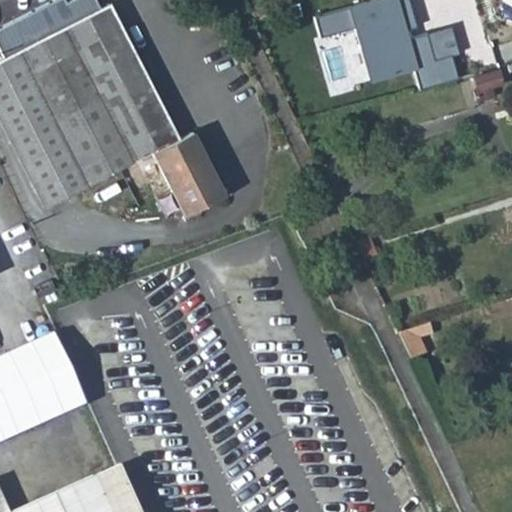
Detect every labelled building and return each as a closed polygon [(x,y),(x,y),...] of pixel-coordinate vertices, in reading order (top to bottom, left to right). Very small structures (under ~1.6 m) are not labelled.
[(53,0),(0,27),(0,51),(3,58),(99,10),(94,0),(66,0),(64,1),(63,0),(53,0)] [(419,88),(459,75),(452,54),(460,50),(452,24),(421,33),(409,0),(369,0),(315,15),(322,33),(354,24),(372,79),(413,67),(419,88)] [(175,140),(106,6),(99,10),(3,58),(0,59),(0,129),(38,207),(148,154),(163,185),(150,192),(161,213),(174,207),(178,216),(220,195),(189,133),(175,140)] [(497,68),(473,75),(476,88),(501,81),(497,68)] [(372,236),(357,241),(368,261),(381,256),(372,236)] [(412,331),(417,342),(429,336),(425,327),(412,331)] [(417,342),(412,331),(396,336),(409,363),(424,356),(417,342)] [(51,334),(0,355),(0,444),(85,406),(51,334)] [(0,511),(135,511),(111,461),(2,511),(1,511),(0,508),(0,511)]
